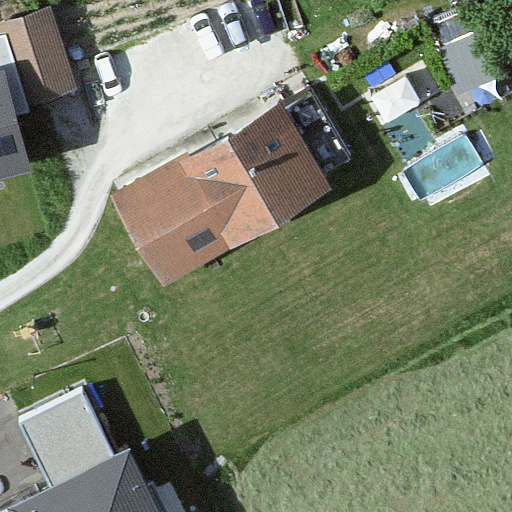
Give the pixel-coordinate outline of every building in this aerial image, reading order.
[(467,79),(511,59),(484,0),(453,0),(435,8),(467,79)] [(67,89),(45,13),(0,25),(0,43),(1,49),(17,103),(67,89)] [(17,103),(1,49),(0,49),(0,164),(31,156),(17,103)] [(340,149),(309,99),(289,111),(321,161),(340,149)] [(334,194),(280,100),(111,196),(165,290),(334,194)] [(196,394),(177,361),(147,378),(166,411),(196,394)] [(51,488),(115,457),(82,387),(18,417),(51,488)] [(157,511),(128,451),(115,457),(51,488),(10,508),(11,511),(157,511)]
